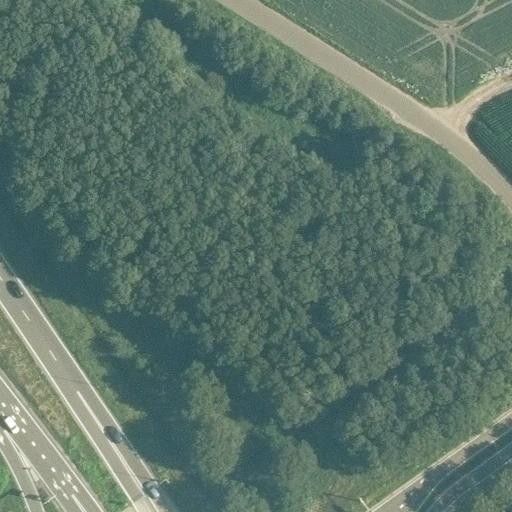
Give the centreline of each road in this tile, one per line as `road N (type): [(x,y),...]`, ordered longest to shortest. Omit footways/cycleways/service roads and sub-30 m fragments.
road 1 (unclassified): [(511,196),(467,143),(238,0)]
road 2 (trunk): [(129,474),(0,279)]
road 3 (tertiary): [(511,421),(394,511)]
road 4 (trunk): [(6,417),(81,511)]
